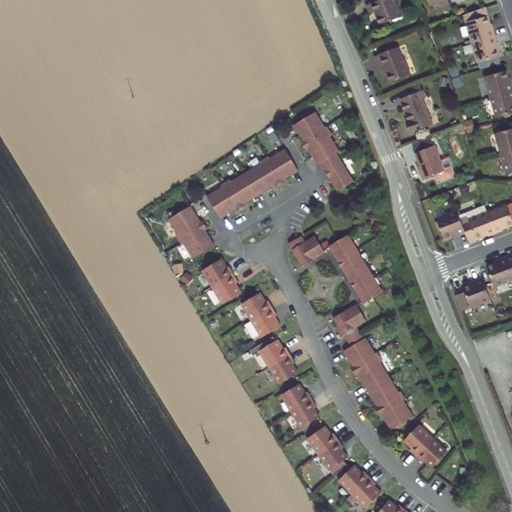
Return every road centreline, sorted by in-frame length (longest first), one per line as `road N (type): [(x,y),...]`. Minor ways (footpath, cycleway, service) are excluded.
road 1 (residential): [(448,511),(399,473),(354,421),(278,264)]
road 2 (residential): [(278,264),(282,204),(227,236),(239,249),(272,259)]
road 3 (tertiary): [(322,0),(387,158)]
road 4 (tertiary): [(419,276),(483,403)]
road 5 (tertiary): [(483,403),(432,271)]
road 6 (tertiary): [(387,158),(419,276)]
road 7 (tertiary): [(432,271),(387,158)]
